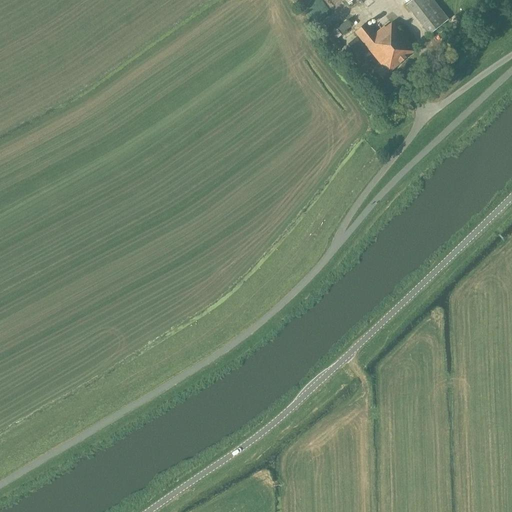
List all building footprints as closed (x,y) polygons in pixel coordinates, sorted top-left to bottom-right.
[(429,36),(449,20),(433,0),(411,0),(405,5),(429,36)] [(433,0),(449,20),(473,0),(433,0)] [(347,21),(338,28),(342,34),(352,27),(347,21)] [(415,52),(392,22),(391,23),(385,27),(384,26),(375,34),(366,23),(354,33),(388,74),(415,52)] [(335,54),(343,47),(337,39),(342,35),(335,27),(322,38),(335,54)] [(353,72),(372,56),(356,37),(337,53),(353,72)]
